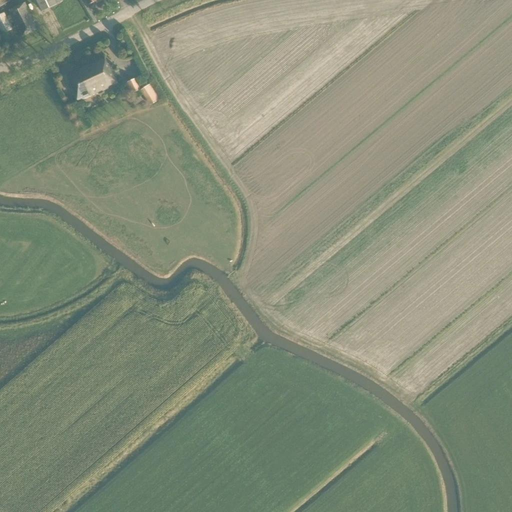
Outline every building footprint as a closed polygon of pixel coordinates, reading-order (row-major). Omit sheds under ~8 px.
[(36,0),(42,12),(57,5),(57,3),(63,0),(62,0),(36,0)] [(25,3),(0,15),(0,35),(13,30),(10,24),(15,22),(17,27),(18,26),(23,36),(37,30),(33,22),(34,21),(25,3)] [(67,76),(78,100),(82,99),(83,100),(118,84),(104,56),(77,69),(78,71),(67,76)] [(141,90),(135,79),(127,83),(133,94),(141,90)] [(161,100),(151,84),(141,91),(151,106),(161,100)]
